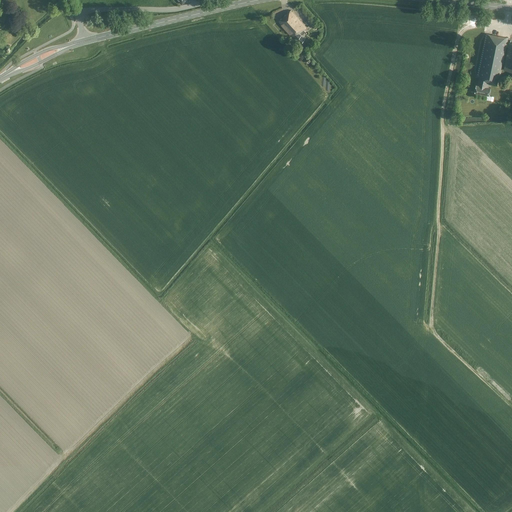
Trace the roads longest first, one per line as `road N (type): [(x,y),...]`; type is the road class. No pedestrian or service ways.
road 1 (primary): [(262,0),(84,41)]
road 2 (unclassified): [(84,41),(76,13),(83,10),(218,0)]
